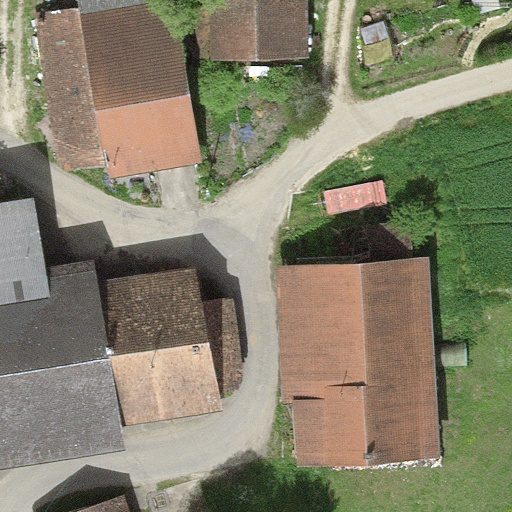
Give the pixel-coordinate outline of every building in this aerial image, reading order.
[(194,12),(195,54),(293,51),(291,0),(211,0),(211,12),(194,12)] [(103,164),(103,166),(192,151),(169,1),(39,21),(66,171),(103,164)] [(0,438),(109,422),(87,293),(46,300),(31,247),(13,190),(0,193),(0,438)] [(425,456),(415,261),(293,263),(298,404),(262,410),(265,464),(425,456)] [(220,403),(219,395),(233,392),(222,304),(197,308),(190,279),(87,293),(109,422),(220,403)] [(81,511),(117,511),(115,502),(81,511)]
